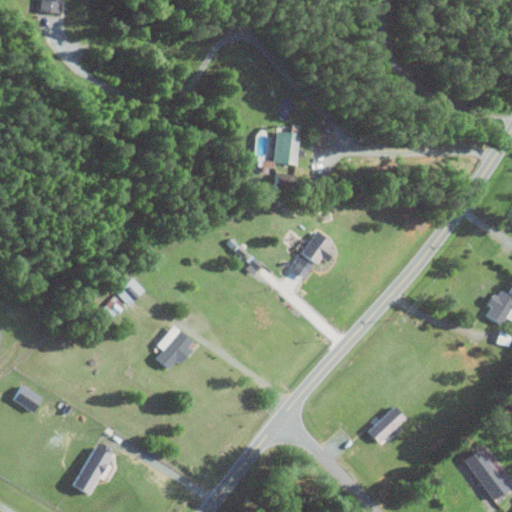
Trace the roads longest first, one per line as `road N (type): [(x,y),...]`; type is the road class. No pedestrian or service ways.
road 1 (tertiary): [(205,511),(416,265),(511,129)]
road 2 (residential): [(282,417),(371,511)]
